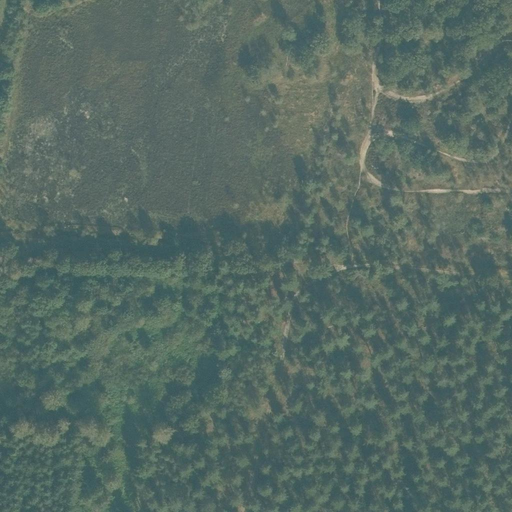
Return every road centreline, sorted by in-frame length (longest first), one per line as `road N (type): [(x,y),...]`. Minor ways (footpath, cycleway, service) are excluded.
road 1 (track): [(303,261),(0,239)]
road 2 (track): [(240,511),(303,261)]
road 3 (track): [(511,279),(303,261)]
